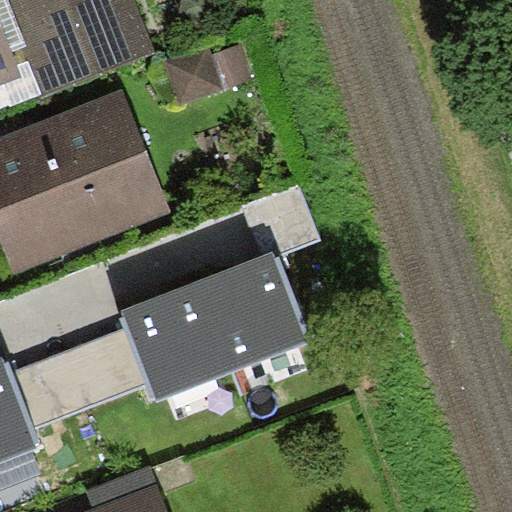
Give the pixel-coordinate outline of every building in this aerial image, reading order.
[(130,0),(9,0),(48,93),(152,51),(130,0)] [(124,103),(0,151),(0,210),(18,256),(162,199),(124,103)] [(298,185),(246,205),(266,259),(280,254),(319,239),(298,185)] [(266,259),(200,284),(232,367),(312,337),(280,254),(266,259)] [(200,284),(120,315),(125,329),(147,386),(151,398),(232,367),(200,284)] [(125,329),(70,349),(92,407),(147,386),(125,329)] [(70,349),(15,370),(36,428),(92,407),(70,349)] [(11,360),(0,363),(0,460),(43,444),(36,428),(15,370),(11,360)] [(100,511),(126,511),(161,498),(148,466),(92,489),(100,511)] [(126,511),(166,511),(161,498),(126,511)]
